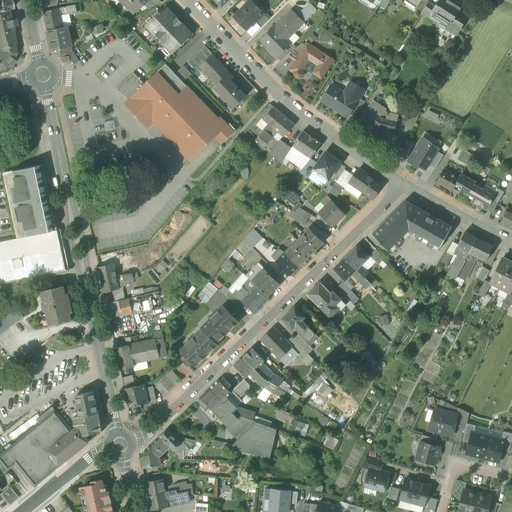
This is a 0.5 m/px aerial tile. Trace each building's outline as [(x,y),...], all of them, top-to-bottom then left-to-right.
[(0,0),(0,11),(9,9),(13,8),(11,0),(0,0)] [(40,0),(42,9),(58,5),(56,0),(40,0)] [(119,0),(132,12),(141,3),(144,6),(149,0),(119,0)] [(149,0),(144,6),(148,10),(161,3),(158,0),(149,0)] [(372,0),(371,2),(368,0),(359,0),(358,2),(369,9),(374,0),(372,0)] [(378,6),(381,0),(374,0),(369,9),(374,12),(378,6)] [(381,0),(378,6),(385,10),(391,0),(381,0)] [(416,8),(417,9),(421,0),(408,0),(417,6),(416,8)] [(421,0),(417,9),(422,12),(428,3),(429,1),(427,0),(421,0)] [(432,13),(438,17),(450,24),(459,10),(460,9),(448,1),(449,0),(439,0),(435,8),(432,13)] [(234,17),(246,30),(261,15),(255,10),(257,8),(250,1),(234,17)] [(309,3),(296,15),(304,23),(317,10),(309,3)] [(435,8),(428,3),(422,12),(421,14),(429,19),(432,13),(435,8)] [(59,9),(61,16),(69,15),(77,13),(76,8),(74,8),(74,5),(59,9)] [(162,43),(172,53),(177,47),(178,48),(179,48),(179,47),(186,40),(187,40),(186,39),(191,35),(191,34),(181,23),(177,18),(176,19),(166,8),(165,8),(161,13),(160,12),(159,12),(160,13),(152,20),(151,20),(152,21),(147,26),(146,26),(155,37),(156,36),(163,43),(162,43)] [(0,41),(12,39),(15,39),(14,33),(14,27),(17,26),(16,25),(15,19),(12,20),(10,14),(9,9),(0,11),(0,41)] [(43,12),(47,31),(63,27),(61,16),(59,9),(43,12)] [(468,16),(459,10),(450,24),(438,17),(438,18),(442,21),(439,25),(446,30),(447,29),(456,35),(468,16)] [(275,28),(288,40),(295,34),(305,24),(304,23),(296,15),(292,11),(275,28)] [(72,26),(69,15),(61,16),(63,27),(67,27),(72,26)] [(256,23),(260,28),(269,20),(265,15),(256,23)] [(50,46),(54,45),(56,50),(59,50),(62,49),(71,47),(67,27),(63,27),(47,31),(50,46)] [(269,50),(277,58),(286,49),(291,44),(288,40),(275,28),(275,27),(261,40),(270,49),(269,50)] [(313,33),(306,39),(311,44),(317,38),(313,33)] [(288,40),(291,44),(292,45),(299,38),(295,34),(288,40)] [(402,44),(408,48),(412,42),(414,38),(408,34),(402,44)] [(13,46),(12,39),(0,41),(0,49),(0,50),(0,70),(1,71),(1,67),(7,66),(8,64),(12,66),(15,61),(13,59),(16,54),(15,46),(13,46)] [(293,51),(298,57),(301,51),(303,52),(307,47),(301,43),(293,51)] [(196,70),(200,66),(212,55),(212,54),(204,46),(188,62),(196,70)] [(294,77),(298,78),(301,78),(303,75),(302,71),(303,69),(311,74),(312,73),(321,78),(332,60),(323,54),(322,57),(314,52),(315,51),(314,48),(310,46),(307,46),(307,47),(303,52),(301,51),(298,57),(295,61),(289,70),(294,73),(294,77)] [(59,50),(61,58),(72,52),(71,47),(62,49),(59,50)] [(323,54),(314,48),(315,51),(314,52),(322,57),(323,54)] [(277,58),(281,63),(288,56),(290,54),(286,49),(277,58)] [(293,51),(290,54),(288,56),(295,61),(298,57),(293,51)] [(68,55),(74,65),(79,62),(73,52),(68,55)] [(217,61),(212,55),(200,66),(205,72),(217,61)] [(226,101),(234,108),(246,97),(230,80),(233,78),(217,61),(205,72),(217,84),(214,87),(221,95),(220,96),(225,102),(226,101)] [(165,64),(144,84),(128,100),(135,108),(138,106),(153,123),(190,161),(214,138),(224,129),(230,135),(234,132),(220,117),(218,119),(165,64)] [(175,74),(183,82),(191,74),(183,66),(175,74)] [(117,89),(128,100),(144,84),(133,73),(117,89)] [(343,112),(349,115),(350,114),(359,99),(365,90),(356,85),(348,97),(330,85),(321,100),(338,111),(343,112)] [(350,114),(355,117),(365,102),(359,99),(350,114)] [(135,108),(128,100),(124,104),(148,128),(153,123),(138,106),(135,108)] [(374,139),(381,140),(382,136),(383,136),(383,137),(390,138),(392,138),(392,137),(397,116),(383,113),(384,111),(385,110),(384,109),(374,102),(373,102),(372,103),(358,124),(358,125),(357,126),(358,127),(368,133),(369,134),(370,133),(371,131),(375,133),(374,139)] [(262,119),(263,120),(274,108),(270,105),(259,117),(262,119)] [(268,124),(273,128),(283,116),(274,108),(263,120),(268,124)] [(438,115),(429,111),(426,117),(436,122),(438,115)] [(293,125),(283,116),(273,128),(269,134),(273,137),(274,137),(278,132),(283,136),(283,137),(293,125)] [(263,120),(262,119),(256,126),(262,131),(264,129),(268,124),(263,120)] [(114,120),(104,122),(106,132),(116,130),(114,120)] [(268,124),(264,129),(269,134),(273,128),(268,124)] [(230,135),(224,129),(214,138),(221,145),(230,135)] [(262,140),(263,141),(269,134),(264,129),(262,131),(258,137),(262,140)] [(303,131),(292,146),(311,159),(321,144),(303,131)] [(278,132),(274,137),(278,141),(280,139),(283,136),(278,132)] [(426,132),(422,138),(431,143),(430,144),(438,149),(442,142),(426,132)] [(273,137),(269,134),(263,141),(267,144),(273,137)] [(422,138),(408,161),(416,167),(417,165),(425,170),(428,165),(436,151),(438,149),(430,144),(431,143),(422,138)] [(273,157),(284,143),(280,139),(278,141),(268,153),(273,157)] [(263,141),(262,140),(259,143),(258,145),(263,149),(267,144),(263,141)] [(401,154),(408,156),(413,144),(407,141),(401,154)] [(273,157),(281,163),(286,156),(291,148),(284,143),(273,157)] [(303,168),(311,159),(292,146),(291,148),(286,156),(303,168)] [(456,160),(466,166),(473,155),(462,149),(456,160)] [(443,155),(436,151),(428,165),(435,169),(443,155)] [(324,153),(318,163),(313,170),(314,170),(317,172),(316,174),(323,179),(324,177),(328,180),(339,163),(334,160),(335,159),(330,156),(329,157),(324,153)] [(311,159),(303,168),(299,173),(308,179),(308,178),(314,170),(313,170),(318,163),(311,159)] [(247,168),(245,165),(238,172),(246,180),(247,177),(248,174),(248,171),(247,168)] [(481,171),(487,175),(490,169),(485,166),(481,171)] [(362,192),(373,199),(382,185),(358,169),(349,182),(362,192)] [(453,189),(455,185),(459,178),(458,178),(444,170),(444,169),(443,169),(443,170),(436,182),(436,183),(437,182),(451,190),(451,191),(452,191),(453,189)] [(314,170),(308,178),(318,185),(320,182),(325,185),(328,180),(324,177),(323,179),(316,174),(317,172),(314,170)] [(336,182),(344,187),(352,175),(345,170),(336,182)] [(4,178),(17,239),(52,231),(41,177),(32,172),(4,178)] [(461,175),(459,178),(455,185),(458,187),(456,191),(467,197),(469,194),(468,194),(473,185),(474,185),(475,183),(461,175)] [(488,179),(485,186),(496,192),(498,189),(500,186),(488,179)] [(329,193),(337,197),(344,187),(336,182),(329,193)] [(362,192),(349,182),(344,189),(358,198),(362,192)] [(482,190),(474,185),(473,185),(468,194),(469,194),(474,197),(471,201),(487,210),(491,202),(497,193),(496,192),(485,186),(482,190)] [(285,199),(292,191),(287,187),(280,195),(285,199)] [(497,205),(504,192),(498,189),(496,192),(497,193),(491,202),(497,205)] [(300,197),(292,191),(285,199),(293,205),(300,197)] [(320,202),(325,207),(332,201),(327,196),(320,202)] [(318,213),(331,227),(344,214),(332,201),(325,207),(318,213)] [(299,202),(292,210),(296,213),(303,205),(299,202)] [(325,207),(320,202),(314,208),(318,213),(325,207)] [(381,245),(391,254),(410,236),(410,235),(438,251),(451,228),(445,224),(443,226),(414,210),(415,207),(412,205),(406,202),(401,207),(398,209),(400,212),(382,229),(380,227),(372,235),(380,243),(380,244),(381,245)] [(497,205),(491,202),(487,210),(492,213),(497,205)] [(445,224),(415,207),(414,210),(443,226),(445,224)] [(296,213),(295,213),(307,220),(311,214),(301,208),(296,213)] [(398,209),(380,227),(382,229),(400,212),(398,209)] [(500,224),(511,229),(511,211),(507,209),(500,224)] [(304,226),(307,220),(295,213),(292,211),(288,217),(304,226)] [(309,228),(285,253),(298,266),(323,242),(309,228)] [(253,229),(248,234),(257,243),(262,238),(253,229)] [(0,242),(0,284),(46,275),(46,273),(55,271),(55,273),(66,270),(57,230),(52,231),(17,239),(0,242)] [(466,258),(469,253),(476,238),(464,232),(458,245),(457,247),(454,253),(458,255),(453,264),(446,277),(449,279),(450,277),(455,280),(461,269),(466,258)] [(252,249),(257,243),(248,234),(243,240),(252,249)] [(493,247),(476,238),(469,253),(486,261),(493,247)] [(253,249),(252,249),(243,240),(235,249),(243,256),(242,257),(244,259),(253,249)] [(457,247),(458,245),(453,242),(447,252),(452,255),(453,256),(454,253),(457,247)] [(345,258),(364,278),(368,274),(366,272),(361,266),(368,259),(367,258),(356,247),(345,258)] [(234,267),(242,257),(243,256),(235,249),(227,260),(232,265),(234,267)] [(271,257),(276,262),(285,253),(279,249),(271,257)] [(376,262),(378,265),(384,258),(376,250),(369,256),(376,262)] [(441,263),(447,266),(452,255),(447,252),(441,263)] [(289,275),(298,266),(285,253),(276,262),(289,275)] [(376,262),(369,256),(367,258),(368,259),(361,266),(366,272),(376,262)] [(352,274),(360,282),(364,278),(345,258),(334,269),(345,281),(352,274)] [(461,269),(462,270),(468,273),(473,262),(466,258),(461,269)] [(490,283),(500,288),(511,263),(511,262),(502,258),(490,283)] [(169,267),(163,260),(159,263),(165,270),(169,267)] [(220,268),(225,273),(232,265),(227,260),(220,268)] [(511,263),(500,288),(508,292),(509,293),(511,287),(511,263)] [(98,268),(101,280),(116,277),(114,264),(98,268)] [(245,276),(249,280),(255,285),(268,296),(279,285),(258,264),(245,276)] [(478,279),(483,282),(489,271),(484,268),(478,279)] [(161,280),(168,273),(165,270),(158,277),(161,280)] [(458,277),(460,278),(465,280),(468,273),(462,270),(458,277)] [(132,274),(116,277),(119,288),(122,287),(126,286),(125,284),(134,283),(132,274)] [(242,287),(249,293),(243,287),(249,280),(245,276),(242,274),(235,281),(242,287)] [(375,280),(368,274),(364,278),(370,284),(375,280)] [(119,290),(119,288),(116,277),(101,280),(103,293),(112,291),(119,290)] [(370,284),(364,278),(360,282),(366,289),(370,284)] [(223,285),(217,280),(213,284),(219,289),(223,285)] [(243,287),(249,293),(255,285),(249,280),(243,287)] [(235,281),(228,289),(233,294),(236,290),(238,291),(242,287),(235,281)] [(197,296),(206,303),(217,290),(209,282),(197,296)] [(333,303),(333,304),(337,300),(330,294),(319,282),(308,294),(319,306),(328,298),(333,303)] [(337,287),(346,296),(351,291),(342,282),(337,287)] [(477,295),(484,298),(490,285),(484,282),(477,295)] [(228,289),(224,285),(219,291),(238,308),(243,302),(242,301),(233,294),(228,289)] [(268,296),(255,285),(249,293),(263,306),(270,298),(268,296)] [(46,312),(49,326),(71,321),(70,313),(72,313),(68,294),(65,294),(63,287),(42,291),(45,305),(42,306),(43,312),(46,312)] [(112,291),(112,295),(123,293),(122,287),(119,288),(119,290),(112,291)] [(236,290),(233,294),(242,301),(249,293),(242,287),(238,291),(236,290)] [(336,307),(339,310),(350,300),(346,296),(337,287),(333,291),(341,299),(335,306),(336,307)] [(134,297),(144,295),(143,290),(142,288),(133,291),(134,297)] [(333,291),(330,294),(337,300),(333,304),(335,306),(341,299),(333,291)] [(359,299),(351,291),(346,296),(350,300),(353,304),(359,299)] [(162,309),(162,307),(161,304),(159,292),(153,293),(144,295),(134,297),(124,300),(114,302),(108,303),(108,306),(118,313),(121,312),(122,316),(133,313),(133,315),(162,309)] [(112,295),(114,302),(124,300),(123,293),(112,295)] [(256,314),(263,306),(249,293),(242,301),(243,302),(256,314)] [(501,306),(508,309),(511,301),(511,296),(507,294),(501,306)] [(331,305),(333,303),(328,298),(319,306),(327,314),(333,307),(331,305)] [(409,315),(417,301),(414,299),(405,313),(409,315)] [(333,307),(327,314),(328,315),(336,307),(335,306),(333,304),(333,303),(331,305),(333,307)] [(192,364),(195,366),(218,344),(216,343),(239,321),(224,306),(201,328),(202,330),(180,351),(184,355),(192,364)] [(295,327),(300,332),(309,341),(314,335),(307,327),(308,326),(302,320),(305,317),(294,307),(282,318),(293,329),(295,327)] [(0,333),(23,317),(17,309),(0,320),(0,333)] [(387,315),(378,317),(380,327),(390,325),(387,315)] [(260,340),(273,353),(286,340),(273,327),(260,340)] [(162,339),(160,331),(153,332),(155,340),(162,339)] [(318,338),(314,335),(309,341),(300,332),(298,334),(301,337),(310,346),(318,338)] [(293,338),(296,342),(301,337),(298,334),(293,338)] [(305,352),(305,351),(296,342),(293,338),(291,337),(287,342),(292,347),(292,348),(298,353),(301,356),(305,352)] [(310,346),(301,337),(296,342),(305,351),(310,346)] [(162,339),(129,346),(133,364),(146,361),(167,356),(162,339)] [(273,353),(280,360),(291,349),(292,348),(292,347),(287,342),(286,340),(273,353)] [(133,368),(133,364),(129,346),(115,349),(120,371),(133,368)] [(252,348),(242,357),(264,378),(269,382),(278,388),(282,381),(272,376),(261,364),(264,361),(252,348)] [(296,355),(291,349),(280,360),(285,365),(296,355)] [(370,351),(362,354),(365,363),(373,360),(370,351)] [(314,360),(307,353),(300,360),(307,366),(314,360)] [(180,359),(188,368),(192,364),(184,355),(180,359)] [(266,385),(269,382),(264,378),(242,357),(234,365),(246,378),(249,375),(251,372),(261,382),(266,385)] [(146,361),(133,364),(133,368),(134,371),(148,368),(146,361)] [(174,370),(179,375),(183,372),(178,366),(174,370)] [(121,374),(124,389),(137,386),(134,371),(121,374)] [(261,382),(251,372),(249,375),(258,384),(264,388),(266,385),(261,382)] [(317,379),(311,373),(305,379),(311,385),(312,384),(317,379)] [(312,384),(317,389),(324,382),(319,377),(317,379),(312,384)] [(155,388),(164,395),(172,386),(164,378),(155,388)] [(243,379),(238,384),(246,392),(251,387),(243,379)] [(218,380),(209,389),(221,402),(226,398),(231,393),(218,380)] [(278,388),(287,393),(290,389),(291,387),(282,381),(278,388)] [(278,388),(269,382),(266,385),(264,388),(271,393),(274,394),(278,388)] [(333,391),(324,382),(317,389),(325,398),(333,391)] [(239,398),(246,392),(238,384),(232,390),(232,391),(239,398)] [(126,400),(128,408),(148,404),(148,403),(145,388),(144,385),(137,386),(124,389),(126,400)] [(145,388),(148,403),(156,401),(152,387),(145,388)] [(271,393),(264,388),(258,399),(265,403),(271,393)] [(287,393),(278,388),(274,394),(279,398),(284,397),(287,393)] [(209,389),(200,398),(206,405),(215,414),(225,405),(221,402),(209,389)] [(300,396),(290,389),(287,393),(298,400),(300,396)] [(232,391),(231,393),(226,398),(236,408),(242,402),(239,398),(232,391)] [(75,396),(79,417),(98,413),(94,392),(75,395),(75,396)] [(203,408),(206,405),(200,398),(197,401),(203,408)] [(221,402),(225,405),(230,411),(247,417),(249,412),(240,409),(238,411),(237,409),(236,408),(226,398),(221,402)] [(238,438),(232,445),(229,448),(230,449),(269,458),(277,428),(271,426),(253,420),(247,417),(230,411),(225,405),(215,414),(238,438)] [(38,424),(54,411),(51,407),(35,420),(38,424)] [(239,407),(237,409),(238,411),(240,409),(249,412),(247,417),(253,420),(254,416),(256,412),(239,407)] [(454,426),(465,429),(467,423),(469,413),(459,408),(457,415),(454,426)] [(429,430),(452,436),(454,426),(457,415),(434,409),(434,411),(431,422),(429,430)] [(431,422),(434,411),(427,410),(424,421),(431,422)] [(15,464),(34,487),(83,446),(72,432),(54,411),(38,424),(5,451),(15,464)] [(72,432),(83,446),(88,442),(85,436),(102,432),(98,413),(79,417),(73,418),(76,428),(72,432)] [(254,416),(253,420),(271,426),(272,422),(254,416)] [(309,425),(293,419),(288,430),(305,437),(309,425)] [(462,441),(469,443),(472,432),(474,433),(476,426),(467,423),(465,429),(462,441)] [(160,436),(170,447),(173,451),(181,443),(167,429),(160,436)] [(504,441),(502,450),(509,451),(511,439),(511,433),(504,431),(501,440),(504,441)] [(469,443),(466,454),(482,458),(488,437),(474,433),(472,432),(469,443)] [(339,440),(329,435),(323,445),(334,450),(339,440)] [(420,442),(437,446),(439,440),(422,435),(420,442)] [(160,457),(170,447),(160,436),(139,456),(142,468),(161,465),(160,457)] [(501,440),(488,437),(482,458),(499,462),(502,450),(504,441),(501,440)] [(185,438),(182,442),(190,450),(196,443),(200,446),(203,442),(197,441),(196,441),(185,438)] [(418,452),(420,442),(415,440),(412,450),(418,452)] [(181,443),(173,451),(182,460),(190,450),(182,442),(181,443)] [(416,459),(435,465),(437,457),(439,456),(440,453),(439,450),(440,447),(437,446),(420,442),(418,452),(416,459)] [(195,453),(200,446),(196,443),(190,450),(195,453)] [(0,462),(6,470),(15,464),(5,451),(0,455),(0,462)] [(370,468),(380,471),(382,462),(366,457),(361,467),(369,469),(370,468)] [(377,489),(384,491),(389,474),(380,471),(370,468),(369,469),(368,473),(366,475),(365,478),(366,481),(365,486),(377,489)] [(399,499),(400,500),(412,503),(418,482),(405,478),(399,499)] [(147,497),(166,493),(165,489),(163,479),(145,482),(147,497)] [(110,511),(110,510),(112,509),(108,491),(106,492),(105,486),(103,486),(102,480),(92,482),(93,485),(81,488),(83,498),(86,497),(88,505),(84,506),(84,507),(88,506),(89,511),(110,511)] [(451,493),(462,496),(464,490),(466,483),(456,480),(454,485),(451,493)] [(188,494),(193,494),(191,484),(187,485),(186,482),(174,484),(174,487),(175,487),(176,490),(177,494),(188,492),(188,494)] [(430,485),(418,482),(412,503),(424,506),(430,485)] [(377,489),(365,486),(363,493),(375,496),(377,489)] [(0,495),(9,506),(19,498),(10,487),(0,495)] [(388,498),(396,501),(400,489),(391,487),(388,498)] [(270,500),(264,499),(263,510),(269,511),(278,511),(288,511),(289,503),(291,491),(271,489),(270,500)] [(176,490),(166,493),(169,507),(174,506),(174,503),(189,500),(188,494),(188,492),(177,494),(176,490)] [(458,511),(472,511),(477,494),(464,490),(462,496),(458,511)] [(291,491),(289,503),(296,504),(297,492),(291,491)] [(169,507),(166,493),(147,497),(150,511),(169,507)] [(491,497),(477,494),(472,511),(487,511),(490,501),(491,497)] [(426,509),(434,511),(437,500),(429,497),(426,509)] [(511,499),(505,497),(503,502),(511,505),(511,499)] [(410,510),(412,503),(400,500),(398,506),(400,507),(410,510)] [(487,511),(498,511),(501,507),(502,504),(490,501),(487,511)] [(336,511),(338,507),(319,502),(318,505),(316,511),(336,511)] [(346,511),(347,510),(349,504),(340,502),(337,511),(346,511)] [(502,504),(501,507),(511,511),(511,508),(511,505),(503,502),(502,504)] [(412,503),(410,510),(417,511),(421,511),(424,506),(412,503)]
